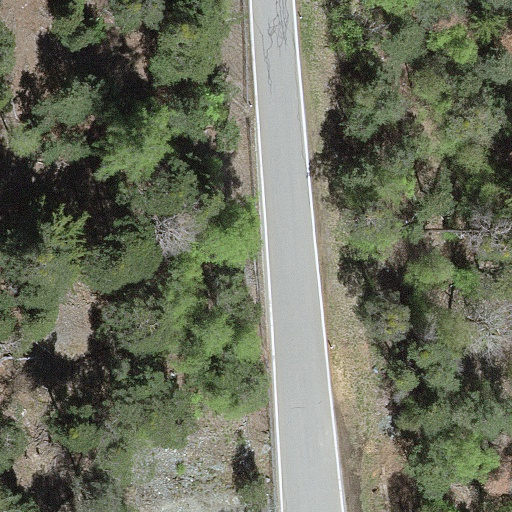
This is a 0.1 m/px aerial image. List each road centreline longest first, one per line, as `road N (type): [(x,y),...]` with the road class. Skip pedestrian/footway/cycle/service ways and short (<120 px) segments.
road 1 (motorway): [(112,0),(362,511)]
road 2 (tertiary): [(273,0),(313,511)]
